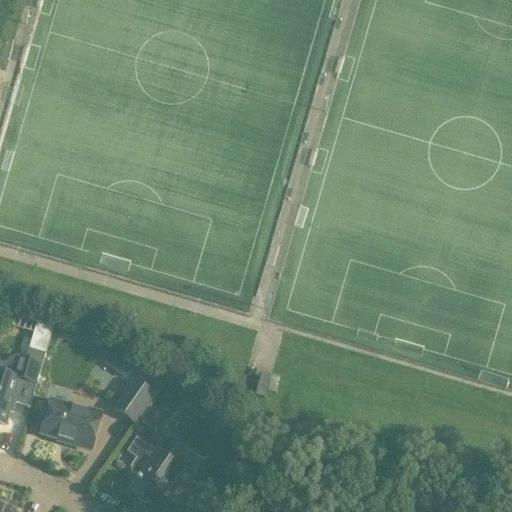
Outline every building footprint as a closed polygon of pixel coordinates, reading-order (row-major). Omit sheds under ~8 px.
[(32,339),(29,350),(44,355),(48,344),(32,339)] [(132,370),(123,363),(114,375),(124,381),(132,370)] [(20,381),(0,375),(0,424),(4,426),(11,401),(14,402),(20,381)] [(153,395),(133,381),(114,409),(133,423),(153,395)] [(39,435),(70,443),(69,445),(91,451),(101,415),(68,405),(67,407),(49,401),(39,435)] [(170,485),(185,495),(191,487),(199,461),(179,447),(175,448),(167,459),(156,451),(148,463),(140,458),(135,459),(130,467),(131,472),(138,477),(130,490),(136,494),(137,499),(144,504),(148,503),(155,507),(170,485)]
